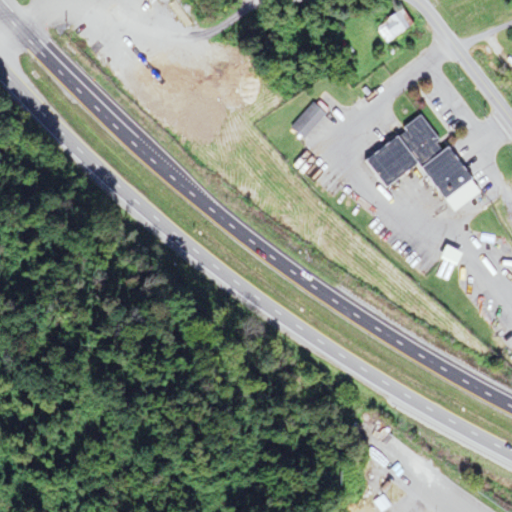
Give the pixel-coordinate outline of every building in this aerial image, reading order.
[(380,43),(408,27),(398,10),(370,26),(380,43)] [(321,114),(308,102),(286,127),(299,138),(321,114)] [(378,186),(437,144),(417,116),(358,159),(378,186)] [(466,178),(441,147),(414,168),(439,200),(466,178)] [(449,267),(456,253),(440,245),(433,258),(449,267)] [(377,511),(386,506),(379,496),(369,502),(376,511),(377,511)]
